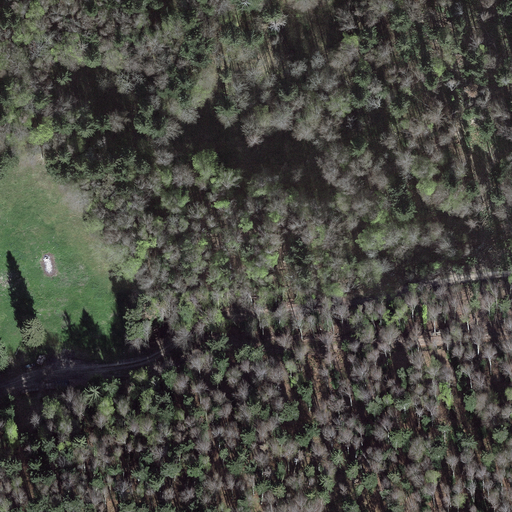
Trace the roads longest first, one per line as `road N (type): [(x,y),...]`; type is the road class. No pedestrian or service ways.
road 1 (track): [(0,391),(145,361),(214,316),(298,310),(511,271)]
road 2 (track): [(511,331),(353,345),(228,343),(197,350),(148,378),(72,374)]
